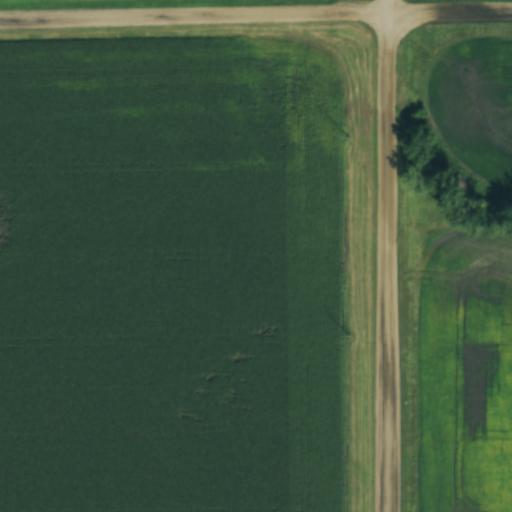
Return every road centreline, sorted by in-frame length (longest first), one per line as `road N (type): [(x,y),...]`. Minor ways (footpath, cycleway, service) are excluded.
road 1 (residential): [(511,11),(0,19)]
road 2 (residential): [(387,511),(389,0)]
